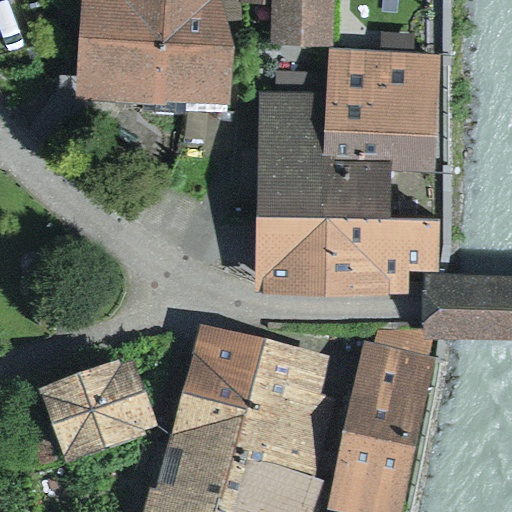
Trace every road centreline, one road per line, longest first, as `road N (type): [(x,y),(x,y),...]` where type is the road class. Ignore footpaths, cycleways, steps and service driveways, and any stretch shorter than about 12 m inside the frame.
road 1 (residential): [(205,298),(511,310)]
road 2 (residential): [(0,132),(89,221),(205,298)]
road 3 (residential): [(0,369),(205,298)]
